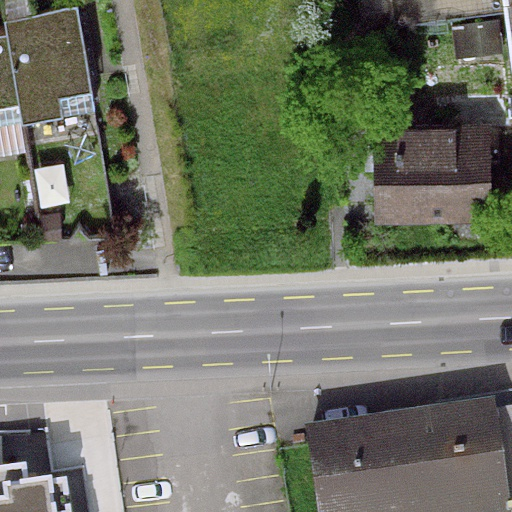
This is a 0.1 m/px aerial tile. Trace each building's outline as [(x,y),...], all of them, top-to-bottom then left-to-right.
[(511,0),(357,0),(363,32),(505,13),(511,61),(511,0)] [(0,125),(92,110),(74,10),(3,22),(5,33),(0,34),(0,125)] [(490,126),(373,128),(374,224),(492,222),(490,126)] [(497,391),(301,420),(314,511),(511,511),(511,403),(499,406),(497,391)] [(0,462),(0,511),(67,511),(64,475),(29,479),(27,460),(0,462)]
